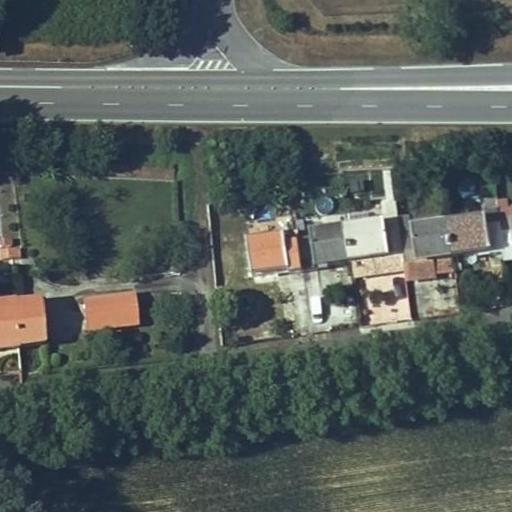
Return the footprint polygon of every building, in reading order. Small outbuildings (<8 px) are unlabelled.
[(23,240),(36,238),(34,226),(21,228),(23,240)] [(511,238),(507,239),(506,230),(434,239),(435,248),(424,249),(422,236),(405,239),(404,233),(328,241),(328,248),(305,251),(304,244),(264,249),(268,286),(309,281),(310,286),(336,283),(335,276),(407,267),(407,271),(423,270),(425,279),(437,277),(436,269),(477,264),(507,261),(508,268),(511,267),(511,238)] [(437,277),(425,279),(427,290),(479,284),(477,264),(436,269),(437,277)] [(101,289),(109,313),(153,300),(146,277),(101,289)] [(0,301),(0,344),(64,326),(56,282),(0,301)]
